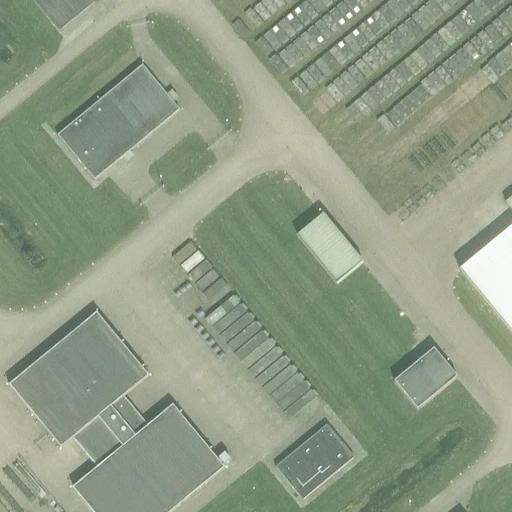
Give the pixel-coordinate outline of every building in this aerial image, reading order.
[(60,28),(93,0),(38,0),(37,1),(60,28)] [(95,181),(180,111),(143,66),(58,136),(95,181)] [(511,334),(511,199),(506,205),(511,211),(511,228),(460,271),(511,334)] [(362,264),(323,216),(297,238),(336,286),(362,264)] [(91,511),(172,511),(225,469),(173,406),(148,427),(124,397),(149,377),(97,314),(10,386),(61,449),(73,439),(98,468),(73,489),(91,511)] [(418,411),(458,378),(434,350),(395,383),(418,411)] [(303,501),(354,459),(327,426),(276,468),(303,501)]
